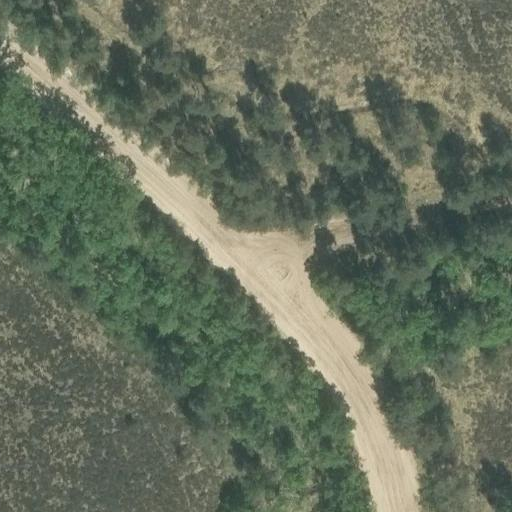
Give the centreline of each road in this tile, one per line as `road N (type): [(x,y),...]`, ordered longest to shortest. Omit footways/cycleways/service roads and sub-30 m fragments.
road 1 (track): [(341,511),(421,494),(268,262),(0,39)]
road 2 (track): [(268,262),(511,191)]
